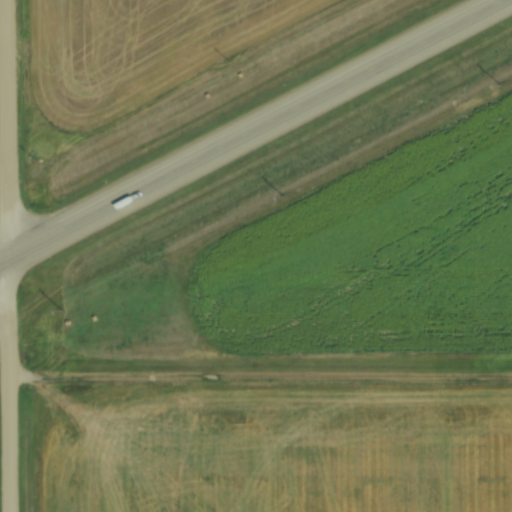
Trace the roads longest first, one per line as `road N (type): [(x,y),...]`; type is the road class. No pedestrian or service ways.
road 1 (primary): [(507,0),(0,265)]
road 2 (residential): [(9,511),(7,0)]
road 3 (residential): [(0,379),(511,378)]
